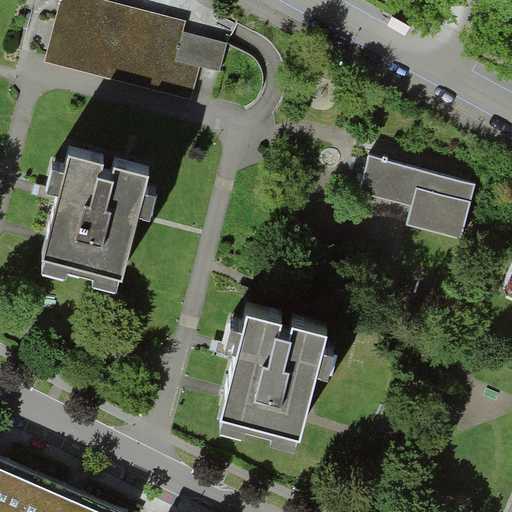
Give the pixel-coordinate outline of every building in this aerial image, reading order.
[(182,23),(78,0),(56,0),(42,64),(188,96),(194,70),(214,75),(220,47),(179,38),(182,23)] [(146,166),(62,146),(35,255),(119,275),(146,166)] [(470,181),(361,155),(353,191),(405,203),(399,226),(455,239),(470,181)] [(148,191),(159,194),(167,166),(156,163),(148,191)] [(511,263),(503,284),(511,287),(511,263)] [(320,324),(241,304),(215,407),(294,427),(320,324)] [(0,458),(0,511),(120,511),(73,491),(0,458)]
